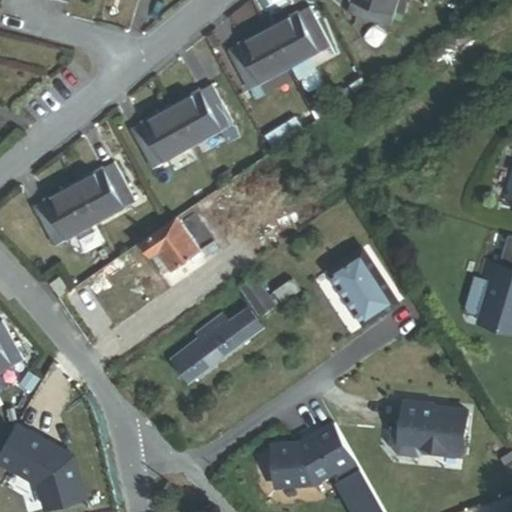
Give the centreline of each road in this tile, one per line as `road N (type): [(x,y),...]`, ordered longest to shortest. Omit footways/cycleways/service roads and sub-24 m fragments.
road 1 (residential): [(0,175),(213,0)]
road 2 (residential): [(0,261),(89,365),(123,444)]
road 3 (residential): [(218,511),(160,454),(123,444)]
